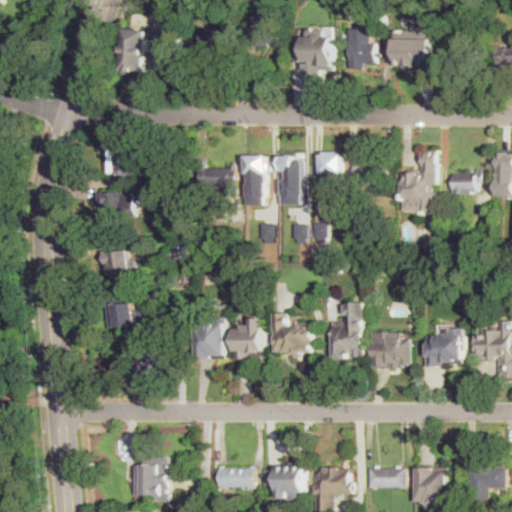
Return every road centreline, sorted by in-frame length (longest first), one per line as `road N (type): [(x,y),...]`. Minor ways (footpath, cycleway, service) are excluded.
road 1 (secondary): [(70,511),(49,219),(56,167),(105,0)]
road 2 (tertiary): [(511,113),(71,113),(0,92)]
road 3 (residential): [(511,410),(61,413)]
